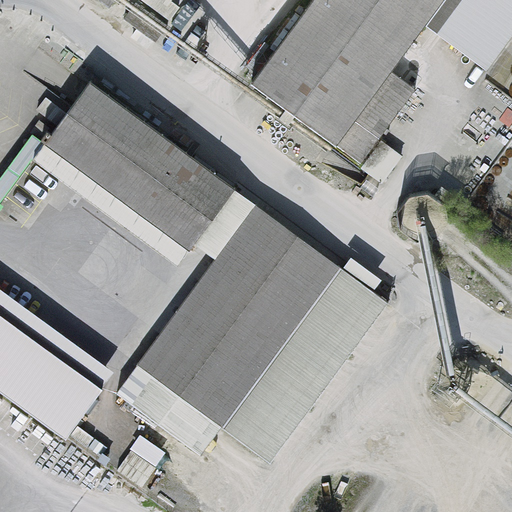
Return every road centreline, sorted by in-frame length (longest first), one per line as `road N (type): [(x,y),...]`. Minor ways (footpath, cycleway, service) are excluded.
road 1 (unknown): [(291,511),(343,422),(434,296)]
road 2 (unknown): [(0,238),(114,322)]
